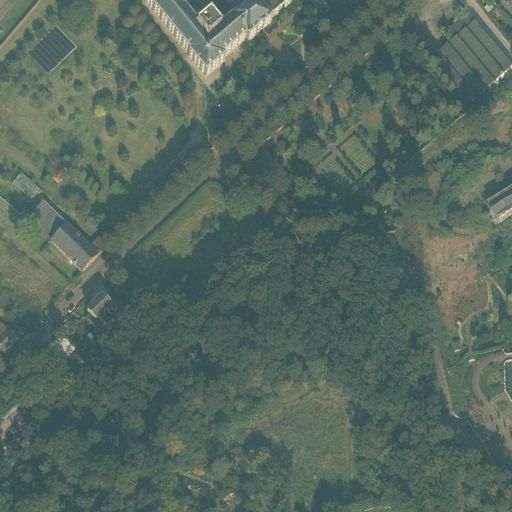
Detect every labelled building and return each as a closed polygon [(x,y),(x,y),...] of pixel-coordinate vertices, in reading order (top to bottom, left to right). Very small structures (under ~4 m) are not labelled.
[(229,0),(228,1),(238,14),(219,30),(209,18),(197,27),(180,6),(186,0),(147,0),(144,3),(189,56),(187,57),(205,78),(225,61),(223,59),(245,40),(247,43),(256,35),(257,37),(264,31),(263,30),(271,23),(270,21),(291,3),(288,0),(229,0)] [(342,39),(349,33),(320,0),(310,0),(312,2),(311,3),(342,39)] [(493,2),(487,7),(492,13),(498,8),(493,2)] [(454,41),(430,61),(470,109),(493,90),(490,86),(511,67),(511,64),(511,63),(470,14),(447,33),(454,41)] [(207,154),(203,150),(196,156),(200,160),(207,154)] [(59,184),(68,174),(60,166),(50,177),(59,184)] [(30,201),(40,191),(21,174),(12,184),(30,201)] [(243,187),(246,180),(238,176),(234,182),(243,187)] [(511,193),(487,208),(497,224),(511,215),(511,193)] [(51,211),(43,203),(31,216),(25,210),(20,216),(35,229),(51,211)] [(82,273),(98,256),(89,247),(66,226),(50,243),(82,273)] [(123,279),(134,291),(141,284),(130,273),(123,279)] [(199,302),(189,288),(182,294),(192,308),(199,302)] [(86,318),(98,330),(104,324),(108,320),(121,308),(113,300),(108,306),(101,299),(94,306),(87,313),(89,315),(86,318)] [(0,349),(5,354),(18,341),(0,324),(0,349)] [(58,365),(73,351),(69,347),(65,351),(56,343),(51,348),(55,352),(50,357),(58,365)] [(94,359),(98,355),(93,350),(89,354),(94,359)]
